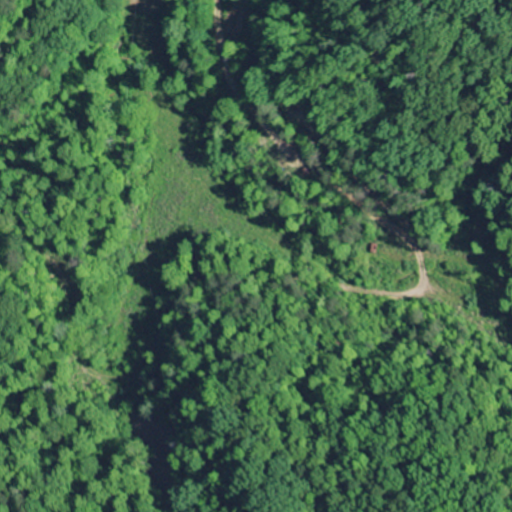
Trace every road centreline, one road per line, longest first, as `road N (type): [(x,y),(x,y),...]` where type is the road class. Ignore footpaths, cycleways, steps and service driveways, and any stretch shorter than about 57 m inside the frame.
road 1 (residential): [(241,20),(214,179),(59,359),(0,405)]
road 2 (residential): [(232,0),(256,73),(336,136),(511,215)]
